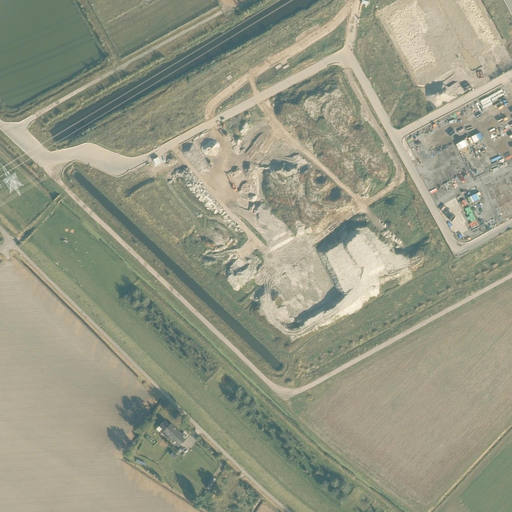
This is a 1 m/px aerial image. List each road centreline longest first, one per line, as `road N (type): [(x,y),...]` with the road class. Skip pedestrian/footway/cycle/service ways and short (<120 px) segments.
road 1 (track): [(41,153),(66,189),(280,389),(307,386),(511,274)]
road 2 (unclassified): [(10,131),(49,157),(84,153),(128,164),(346,53),(393,136)]
road 3 (unclassified): [(287,511),(12,244)]
road 4 (unknown): [(32,117),(229,8),(224,0)]
road 5 (unclassified): [(393,136),(453,246),(511,222)]
road 6 (unclassified): [(393,136),(511,73)]
